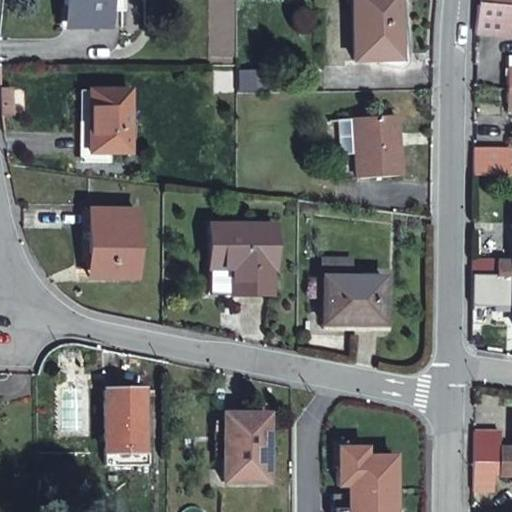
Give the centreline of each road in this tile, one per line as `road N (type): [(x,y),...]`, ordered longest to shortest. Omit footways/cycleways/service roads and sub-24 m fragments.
road 1 (residential): [(450,398),(90,329),(38,294),(0,208)]
road 2 (residential): [(462,0),(450,366)]
